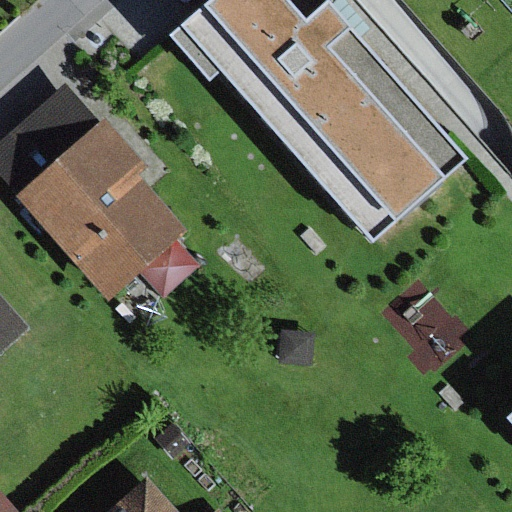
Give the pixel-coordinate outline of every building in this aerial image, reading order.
[(306,0),(218,0),(175,38),(367,254),(459,172),(334,31),(306,0)] [(64,82),(0,138),(0,194),(100,308),(181,237),(132,182),(144,172),(64,82)] [(236,237),(217,253),(246,286),(264,269),(236,237)] [(0,309),(0,353),(22,334),(0,309)] [(312,336),(280,333),(278,365),(309,367),(312,336)] [(171,426),(153,441),(169,462),(188,447),(171,426)] [(165,511),(142,486),(112,511),(165,511)] [(11,511),(0,499),(0,511),(11,511)]
